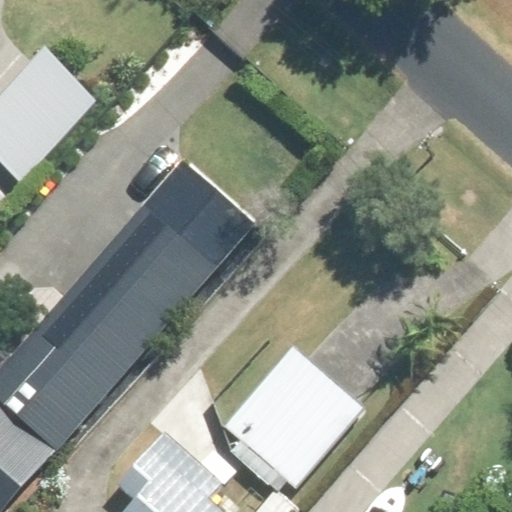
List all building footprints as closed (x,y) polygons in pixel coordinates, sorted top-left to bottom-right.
[(0,165),(26,188),(99,101),(39,51),(0,98),(0,165)] [(0,392),(0,416),(59,467),(222,282),(151,220),(0,392)] [(296,348),(225,427),(239,439),(230,449),(279,492),(289,482),(296,488),(365,410),(296,348)] [(0,511),(18,511),(59,467),(0,416),(0,511)] [(123,511),(227,511),(207,493),(222,478),(167,427),(120,478),(139,495),(123,511)]
